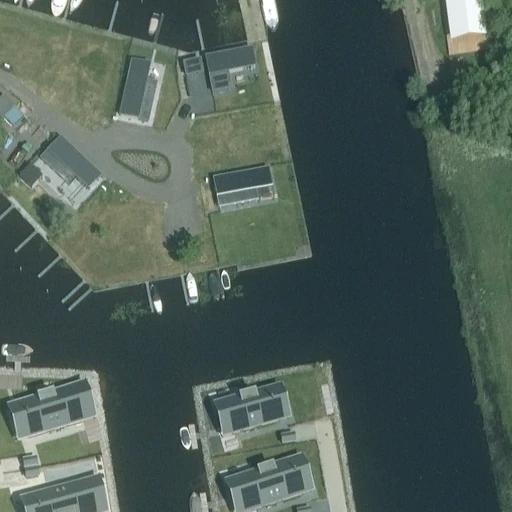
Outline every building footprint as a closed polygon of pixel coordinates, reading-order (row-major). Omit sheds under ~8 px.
[(251,52),(206,61),(212,94),(230,91),(227,75),(254,69),(251,52)] [(202,75),(199,63),(183,66),(186,78),(202,75)] [(147,124),(156,86),(146,84),(149,69),(131,65),(120,118),(147,124)] [(4,98),(0,101),(0,123),(15,110),(4,98)] [(0,128),(0,131),(8,139),(27,120),(18,111),(0,128)] [(31,163),(19,176),(36,191),(29,199),(54,219),(72,198),(31,163)] [(219,209),(257,202),(255,192),(271,189),(267,171),(214,181),(219,209)] [(86,210),(74,224),(91,238),(84,246),(109,267),(127,245),(86,210)] [(74,391),(18,407),(28,440),(84,423),(74,391)] [(233,436),(277,424),(268,393),(225,405),(233,436)] [(281,439),(282,446),(294,444),(293,437),(281,439)] [(24,470),(36,468),(35,460),(23,462),(24,470)] [(253,511),(300,497),(290,464),(236,482),(246,511),(253,511)] [(36,472),(24,474),(25,481),(37,479),(36,472)] [(93,511),(86,485),(32,500),(34,511),(93,511)]
